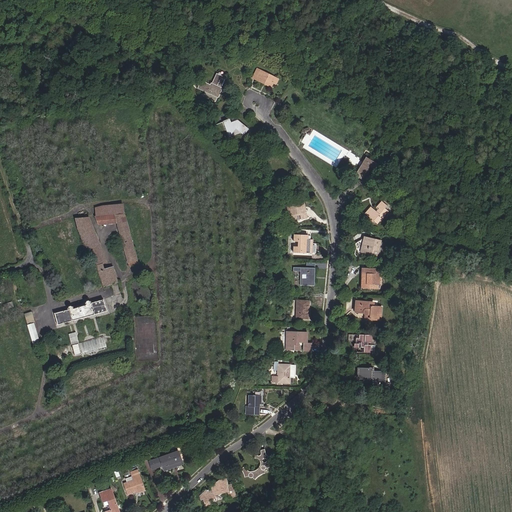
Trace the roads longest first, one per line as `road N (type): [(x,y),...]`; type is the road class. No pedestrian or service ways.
road 1 (residential): [(166,507),(319,379),(333,201),(271,118),(284,95)]
road 2 (residential): [(0,275),(34,263),(54,303),(102,292)]
